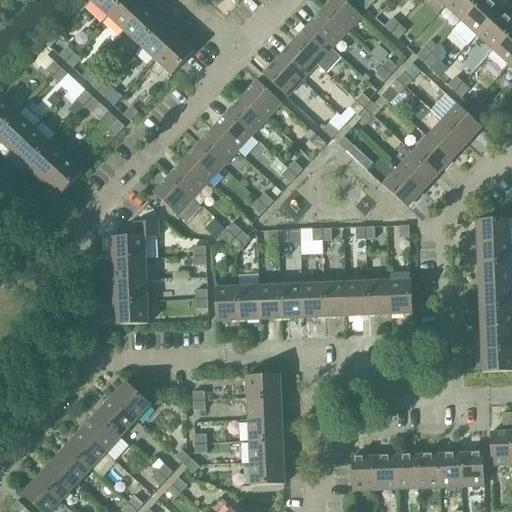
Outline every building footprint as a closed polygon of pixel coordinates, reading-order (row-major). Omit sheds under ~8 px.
[(92,0),(92,1),(108,16),(123,0),(92,0)] [(124,31),(146,7),(138,0),(123,0),(108,16),(124,31)] [(332,0),(322,11),(346,33),(361,17),(342,0),(332,0)] [(371,0),(362,0),(359,4),(365,10),(373,1),(371,0)] [(448,0),(444,5),(460,20),(477,0),(448,0)] [(487,0),(477,0),(460,20),(476,34),(499,10),(487,0)] [(140,46),(162,22),(146,7),(124,31),(140,46)] [(511,21),(499,10),(476,34),(492,50),(511,27),(511,21)] [(346,33),(322,11),(307,27),(331,49),(346,33)] [(390,33),(398,25),(391,19),(384,27),(390,33)] [(156,61),(178,37),(162,22),(140,46),(156,61)] [(398,25),(390,33),(397,39),(405,31),(398,25)] [(331,49),(307,27),(293,43),(317,65),(331,49)] [(509,65),(511,61),(511,27),(492,50),(509,65)] [(50,35),(43,43),(50,49),(57,41),(50,35)] [(172,76),(194,52),(178,37),(156,61),(172,76)] [(317,65),(293,43),(278,59),(302,81),(317,65)] [(378,46),(370,54),(380,64),(388,55),(378,46)] [(66,62),(74,54),(67,48),(59,56),(66,62)] [(415,56),(422,63),(430,54),(423,48),(415,56)] [(74,54),(66,62),(73,69),(81,61),(74,54)] [(447,69),(437,60),(430,54),(422,63),(440,78),(447,69)] [(302,81),(278,59),(263,75),(287,97),(302,81)] [(398,68),(389,59),(382,66),(392,75),(398,68)] [(53,76),(60,69),(53,63),(46,70),(53,76)] [(376,73),(385,82),(392,75),(382,66),(376,73)] [(60,69),(53,76),(60,83),(67,75),(60,69)] [(412,81),(403,73),(396,80),(406,88),(412,81)] [(98,91),(105,84),(99,77),(92,85),(98,91)] [(454,92),(462,84),(455,77),(447,86),(454,92)] [(390,87),(399,95),(406,88),(396,80),(390,87)] [(242,98),(266,120),(281,104),(257,82),(242,98)] [(105,84),(98,91),(105,98),(112,90),(105,84)] [(454,92),(461,98),(469,90),(462,84),(454,92)] [(84,106),(91,98),(85,92),(78,99),(84,106)] [(55,93),(48,101),(54,107),(62,99),(55,93)] [(361,94),(355,101),(364,109),(370,103),(361,94)] [(91,98),(84,106),(90,112),(98,104),(91,98)] [(266,120),(242,98),(227,114),(251,136),(266,120)] [(2,99),(0,100),(0,133),(18,114),(2,99)] [(355,101),(349,108),(358,116),(364,109),(355,101)] [(364,109),(373,117),(379,111),(370,103),(364,109)] [(442,122),(466,145),(481,128),(458,106),(442,122)] [(124,115),(130,121),(137,113),(130,107),(124,115)] [(480,116),(487,122),(495,114),(488,107),(480,116)] [(358,116),(366,124),(373,117),(364,109),(358,116)] [(18,114),(0,133),(0,141),(12,152),(34,128),(18,114)] [(251,136),(227,114),(213,130),(236,152),(251,136)] [(466,145),(442,122),(428,138),(452,160),(466,145)] [(110,130),(116,135),(123,128),(117,123),(110,130)] [(331,139),(337,133),(328,125),(323,132),(331,139)] [(34,128),(12,152),(27,167),(50,143),(34,128)] [(236,152),(213,130),(198,146),(222,167),(236,152)] [(311,143),(319,151),(325,145),(317,137),(311,143)] [(452,160),(428,138),(413,154),(437,176),(452,160)] [(338,144),(346,152),(351,147),(343,139),(338,144)] [(50,143),(27,167),(43,182),(65,158),(50,143)] [(222,167),(198,146),(183,162),(207,183),(222,167)] [(353,146),(347,153),(356,162),(363,156),(353,146)] [(437,176),(413,154),(398,170),(422,192),(437,176)] [(59,197),(81,173),(65,158),(43,182),(59,197)] [(207,183),(183,162),(169,177),(192,199),(207,183)] [(287,169),(296,177),(302,171),(293,163),(287,169)] [(296,177),(287,169),(281,175),(290,183),(296,177)] [(383,186),(407,208),(422,192),(398,170),(383,186)] [(201,208),(192,199),(169,177),(154,194),(186,224),(201,208)] [(275,188),(271,192),(277,198),(281,194),(275,188)] [(258,201),(266,208),(272,202),(265,194),(258,201)] [(266,208),(258,201),(252,208),(260,215),(266,208)] [(204,229),(216,240),(225,230),(213,219),(204,229)] [(509,219),(476,221),(477,243),(510,241),(509,219)] [(133,223),(134,237),(111,238),(112,260),(145,259),(157,259),(156,237),(158,237),(157,222),(133,223)] [(235,239),(241,232),(232,224),(226,230),(235,239)] [(401,238),(409,237),(409,226),(400,227),(401,238)] [(365,240),(365,228),(355,228),(356,240),(365,240)] [(365,228),(365,240),(375,239),(374,228),(365,228)] [(322,241),(322,229),(312,230),(313,242),(322,241)] [(322,229),(322,241),(332,241),(331,229),(322,229)] [(220,236),(229,245),(235,239),(226,230),(220,236)] [(297,230),(288,231),(283,231),(284,243),(298,242),(297,230)] [(284,243),(283,231),(269,231),(270,243),(284,243)] [(250,241),(242,234),(241,232),(235,239),(244,247),(250,241)] [(235,239),(229,245),(238,253),(244,247),(235,239)] [(510,241),(477,243),(478,264),(511,263),(510,241)] [(194,257),(206,256),(205,247),(193,248),(194,257)] [(206,256),(194,257),(194,266),(206,265),(206,256)] [(146,280),(145,259),(112,260),(113,282),(146,280)] [(511,263),(478,264),(479,286),(511,285),(511,263)] [(147,302),(146,281),(146,280),(113,282),(114,303),(147,302)] [(413,314),(411,281),(389,282),(390,315),(413,314)] [(390,315),(389,282),(367,283),(369,316),(390,315)] [(369,316),(367,283),(346,284),(347,317),(369,316)] [(325,318),(324,284),(302,285),(304,319),(325,318)] [(347,317),(346,284),(324,284),(325,318),(347,317)] [(304,319),(302,285),(281,286),(282,319),(304,319)] [(511,288),(511,285),(479,286),(480,308),(511,306),(511,288)] [(282,319),(281,286),(259,287),(260,320),(282,319)] [(260,320),(259,287),(237,288),(238,321),(260,320)] [(238,321),(237,288),(215,289),(216,322),(238,321)] [(195,300),(208,300),(207,291),(195,291),(195,300)] [(208,300),(195,300),(195,309),(208,309),(208,300)] [(148,324),(147,303),(147,302),(114,303),(115,325),(148,324)] [(511,306),(480,308),(481,329),(511,328),(511,306)] [(511,328),(481,329),(482,351),(511,349),(511,328)] [(483,373),(511,371),(511,349),(482,351),(483,373)] [(248,399),(281,398),(280,376),(247,377),(248,399)] [(151,406),(126,383),(111,399),(136,422),(151,406)] [(194,402),(205,402),(204,392),(193,393),(194,402)] [(281,398),(248,399),(249,421),(282,420),(281,398)] [(96,415),(121,437),(136,422),(111,399),(96,415)] [(205,402),(194,402),(194,412),(205,411),(205,402)] [(511,425),(511,414),(503,414),(503,426),(511,425)] [(82,431),(106,453),(121,437),(96,415),(82,431)] [(282,420),(249,421),(250,443),(283,441),(282,420)] [(67,446),(92,469),(106,453),(82,431),(67,446)] [(511,465),(511,433),(491,434),(492,467),(511,465)] [(205,434),(193,434),(194,444),(205,444),(205,434)] [(283,441),(250,443),(251,464),(283,463),(283,441)] [(194,454),(206,454),(205,444),(194,444),(194,454)] [(52,462),(77,485),(92,469),(67,446),(52,462)] [(180,450),(175,457),(183,465),(189,458),(180,450)] [(459,456),(460,488),(482,487),(481,455),(459,456)] [(460,488),(459,456),(437,457),(438,489),(460,488)] [(438,489),(437,457),(416,458),(417,490),(438,489)] [(172,471),(158,458),(151,466),(156,471),(156,470),(165,478),(172,471)] [(192,473),(198,466),(189,458),(183,465),(192,473)] [(417,490),(416,458),(394,459),(395,491),(417,490)] [(350,460),(351,492),(374,491),(372,459),(350,460)] [(395,491),(394,459),(372,459),(374,491),(395,491)] [(38,478),(62,501),(77,485),(52,462),(38,478)] [(283,463),(251,464),(252,486),(284,485),(283,463)] [(150,477),(159,485),(165,478),(156,470),(156,471),(150,477)] [(186,484),(177,476),(171,483),(179,491),(186,484)] [(23,494),(37,508),(41,511),(51,511),(62,501),(38,478),(23,494)] [(164,490),(173,498),(179,491),(171,483),(164,490)] [(142,503),(134,495),(127,502),(136,510),(142,503)] [(17,501),(9,510),(11,511),(19,511),(24,508),(17,501)] [(121,509),(123,511),(134,511),(136,510),(127,502),(121,509)]
